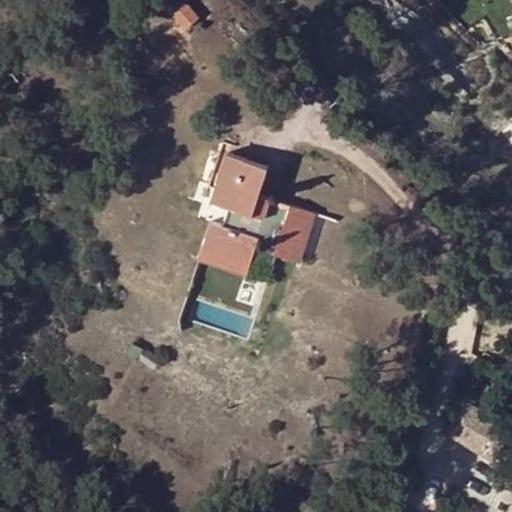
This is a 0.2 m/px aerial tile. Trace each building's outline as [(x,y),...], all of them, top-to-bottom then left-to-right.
[(197,12),(186,0),(170,13),(181,26),(197,12)] [(511,46),(505,51),(503,53),(504,54),(511,65),(511,46)] [(211,219),(203,245),(253,262),(261,236),(279,241),(276,253),(300,261),(317,215),(260,195),(271,165),(227,152),(214,199),(229,204),(222,223),(211,219)] [(253,262),(203,245),(199,259),(248,275),(253,262)] [(511,428),(511,427),(457,394),(445,432),(445,433),(445,434),(491,461),(492,461),(494,458),(511,428)]
